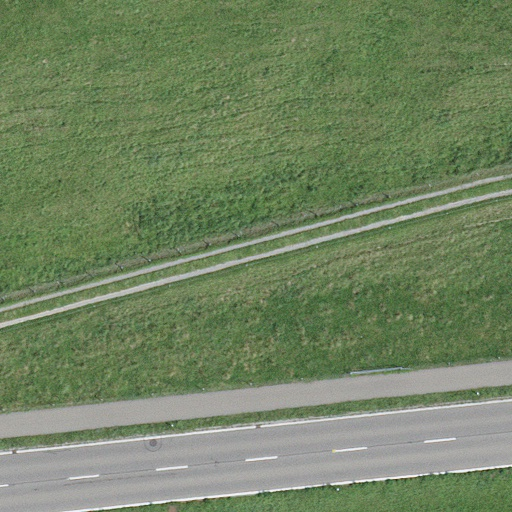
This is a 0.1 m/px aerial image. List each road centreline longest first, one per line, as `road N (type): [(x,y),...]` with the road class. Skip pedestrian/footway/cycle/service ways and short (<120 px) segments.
road 1 (track): [(0,324),(511,188)]
road 2 (secondary): [(511,431),(0,487)]
